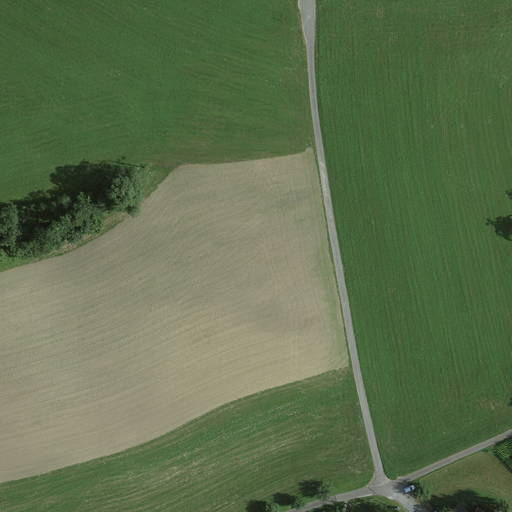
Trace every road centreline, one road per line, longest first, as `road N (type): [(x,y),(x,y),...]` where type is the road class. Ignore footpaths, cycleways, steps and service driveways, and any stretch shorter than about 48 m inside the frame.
road 1 (unclassified): [(382,487),(329,215),(307,0)]
road 2 (track): [(511,432),(382,487)]
